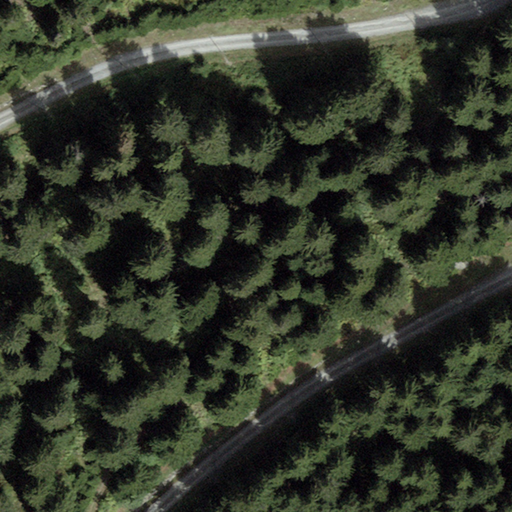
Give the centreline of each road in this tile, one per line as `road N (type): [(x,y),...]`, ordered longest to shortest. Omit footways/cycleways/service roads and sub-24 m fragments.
road 1 (track): [(503,0),(379,28),(160,54),(95,73),(0,122)]
road 2 (track): [(160,511),(212,462),(327,379),(511,280)]
